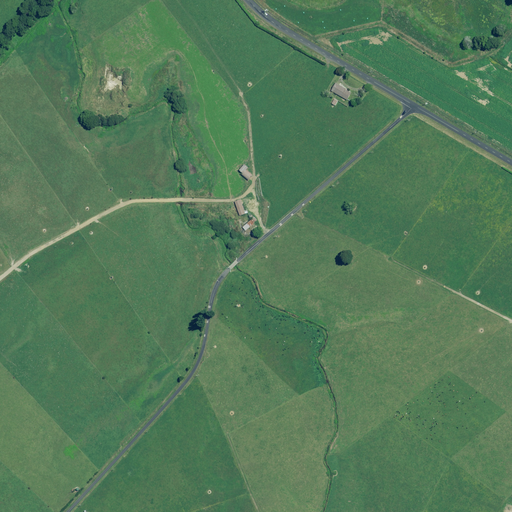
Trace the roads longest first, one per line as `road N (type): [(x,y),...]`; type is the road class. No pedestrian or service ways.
road 1 (unclassified): [(69,511),(191,375),(224,275),(413,104)]
road 2 (unclassified): [(248,0),(413,104)]
